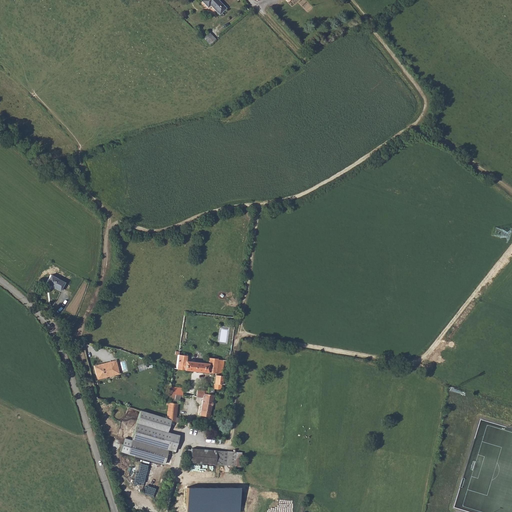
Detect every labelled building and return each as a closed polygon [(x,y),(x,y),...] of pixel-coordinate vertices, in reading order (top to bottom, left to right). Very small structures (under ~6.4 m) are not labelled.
[(218,0),(200,0),(207,6),(209,4),(219,14),(225,7),(218,0)] [(208,33),(206,35),(213,42),(215,40),(208,33)] [(206,35),(202,39),(209,45),(210,43),(213,42),(206,35)] [(49,274),(44,283),(58,290),(63,282),(49,274)] [(178,354),(176,367),(177,368),(215,373),(213,387),(213,388),(214,389),(220,389),(224,360),(217,359),(217,358),(209,357),(208,363),(191,361),(191,355),(178,353),(179,351),(176,350),(175,354),(178,354)] [(116,360),(94,366),(97,379),(119,374),(116,360)] [(169,387),(168,394),(179,396),(182,396),(183,389),(169,387)] [(203,394),(203,398),(202,399),(200,415),(209,417),(214,389),(213,388),(213,387),(208,387),(207,391),(207,394),(203,394)] [(170,420),(180,423),(180,419),(176,418),(177,404),(167,402),(166,402),(165,405),(167,405),(167,419),(169,420),(170,420)] [(145,413),(141,424),(136,422),(127,453),(162,463),(167,448),(171,433),(167,432),(170,420),(169,420),(167,419),(145,413)] [(179,435),(171,433),(167,448),(174,451),(179,435)] [(191,449),(190,462),(202,463),(209,463),(214,464),(215,450),(191,449)] [(215,450),(214,464),(224,465),(225,451),(215,450)] [(135,476),(141,477),(144,462),(138,461),(135,476)] [(156,466),(153,476),(160,479),(164,469),(156,466)]
